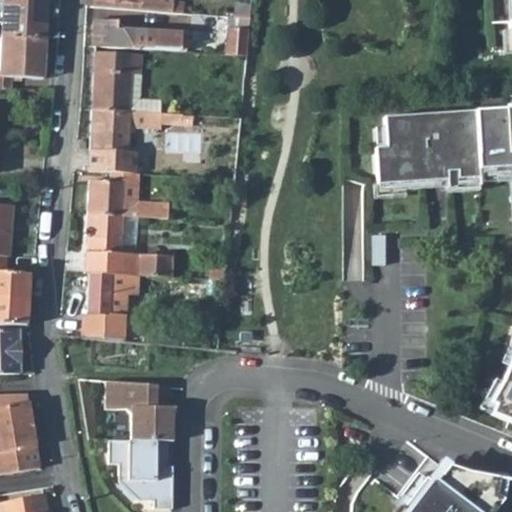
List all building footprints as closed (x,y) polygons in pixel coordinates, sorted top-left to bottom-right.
[(44,41),(45,0),(2,0),(0,39),(44,41)] [(98,0),(96,0),(96,7),(147,10),(147,0),(134,0),(134,2),(98,0)] [(147,0),(147,10),(168,11),(168,0),(147,0)] [(168,0),(168,11),(181,11),(181,2),(171,1),(171,0),(168,0)] [(194,13),(193,26),(216,28),(217,15),(194,13)] [(95,20),(93,47),(183,52),(185,31),(115,29),(117,21),(95,20)] [(224,54),(246,55),(248,29),(226,28),(224,54)] [(42,80),(44,41),(0,39),(0,43),(0,88),(13,89),(13,78),(42,80)] [(94,53),(91,110),(127,112),(157,113),(157,102),(139,101),(141,54),(94,53)] [(511,109),(385,119),(387,150),(379,150),(382,186),(451,181),(451,173),(461,172),(461,180),(482,179),(481,170),(511,167),(511,355),(509,364),(503,378),(499,386),(495,393),(493,398),(489,403),(494,406),(491,414),(511,422),(511,109)] [(160,124),(180,125),(181,114),(157,113),(127,112),(91,110),(90,151),(88,171),(134,173),(135,153),(127,153),(129,127),(160,128),(160,124)] [(461,172),(451,173),(451,181),(452,189),(482,187),(482,179),(461,180),(461,172)] [(133,176),(122,175),(122,182),(121,201),(132,201),(133,176)] [(132,201),(121,201),(122,182),(88,180),(86,214),(158,217),(159,203),(132,201)] [(170,278),(172,256),(133,254),(135,227),(171,230),(172,218),(158,217),(86,214),(83,273),(88,273),(136,276),(170,278)] [(205,280),(223,281),(225,262),(206,261),(205,280)] [(0,298),(26,300),(27,274),(0,272),(0,298)] [(81,315),(79,336),(120,340),(121,314),(123,314),(123,295),(135,296),(136,276),(88,273),(85,316),(81,315)] [(0,324),(25,325),(26,300),(0,298),(0,324)] [(141,342),(142,342),(205,348),(207,329),(179,325),(179,320),(159,318),(158,328),(144,326),(141,342)] [(0,374),(18,374),(17,331),(0,331),(0,374)] [(154,406),(156,386),(105,382),(103,411),(123,412),(129,415),(129,441),(167,441),(172,442),(172,426),(172,425),(172,421),(172,416),(174,411),(174,407),(167,407),(154,406)] [(156,386),(154,406),(167,407),(168,387),(156,386)] [(26,396),(0,396),(0,477),(40,471),(26,396)] [(166,462),(167,441),(129,441),(107,441),(107,465),(117,465),(117,482),(137,501),(152,501),(152,509),(171,509),(171,467),(163,467),(164,462),(166,462)] [(171,467),(172,442),(167,441),(166,462),(164,462),(163,467),(171,467)] [(492,511),(503,499),(496,494),(503,478),(473,466),(454,459),(435,483),(424,475),(398,508),(395,506),(390,511),(492,511)] [(47,511),(45,495),(0,503),(0,511),(47,511)]
